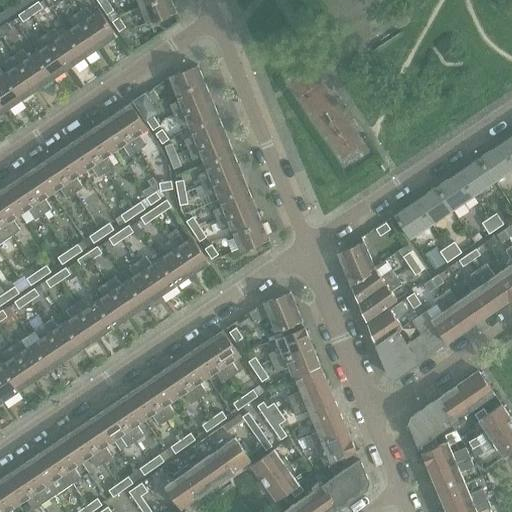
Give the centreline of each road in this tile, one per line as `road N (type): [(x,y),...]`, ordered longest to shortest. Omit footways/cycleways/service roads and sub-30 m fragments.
road 1 (residential): [(0,450),(308,249)]
road 2 (residential): [(0,166),(214,21)]
road 3 (residential): [(308,249),(214,21)]
road 4 (residential): [(308,249),(511,109)]
road 5 (residential): [(373,416),(308,249)]
road 6 (residential): [(373,416),(511,319)]
